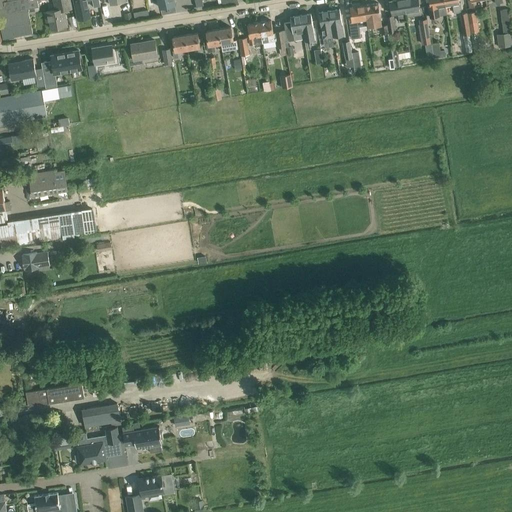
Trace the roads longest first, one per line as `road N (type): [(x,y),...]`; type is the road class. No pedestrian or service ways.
road 1 (residential): [(0,51),(294,0)]
road 2 (residential): [(0,489),(214,454)]
